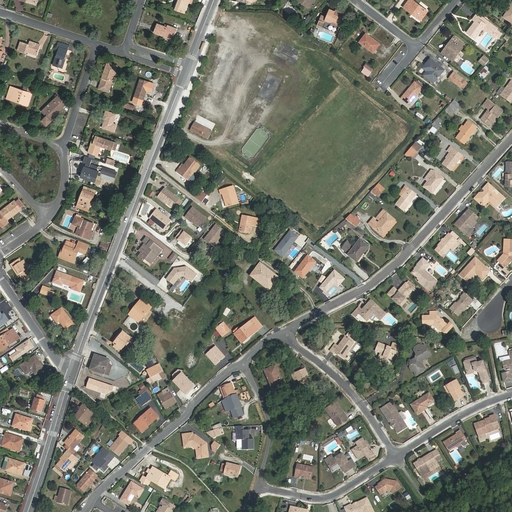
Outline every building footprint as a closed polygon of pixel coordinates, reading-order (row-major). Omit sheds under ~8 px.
[(179,0),(176,10),(185,13),(188,3),(189,0),(179,0)] [(409,0),(404,6),(412,13),(414,11),(421,17),(426,10),(413,0),(409,0)] [(511,0),(503,16),(511,22),(511,0)] [(325,17),(342,23),(345,11),(335,8),(334,10),(329,8),(326,15),(321,14),(317,25),(322,27),(324,20),(325,17)] [(483,27),(485,24),(486,22),(476,15),(473,19),(474,20),(467,32),(475,38),(483,27)] [(341,26),(342,23),(325,17),(324,20),(341,26)] [(154,32),(163,35),(164,33),(174,36),(177,28),(168,24),(167,26),(158,23),(154,32)] [(483,27),(493,34),(495,31),(485,24),(483,27)] [(373,53),(378,46),(370,40),(371,38),(366,34),(359,42),(373,53)] [(454,36),(451,39),(453,41),(448,49),(446,47),(443,52),(453,59),(463,46),(460,43),(461,41),(454,36)] [(370,40),(378,46),(380,45),(371,38),(370,40)] [(42,44),(30,40),(29,44),(21,41),(18,50),(27,54),(28,52),(38,55),(42,44)] [(70,45),(59,41),(57,47),(59,48),(53,65),(63,68),(70,45)] [(479,61),(484,66),(490,60),(484,55),(479,61)] [(443,69),(431,58),(427,63),(431,67),(428,71),(425,74),(433,82),(443,69)] [(107,62),(104,70),(107,71),(100,89),(109,93),(118,66),(107,62)] [(486,66),(479,73),(484,78),(492,71),(486,66)] [(360,73),(366,78),(371,73),(364,68),(360,73)] [(107,71),(104,70),(98,89),(100,89),(107,71)] [(465,80),(454,72),(449,78),(460,86),(465,80)] [(144,100),(147,91),(145,90),(148,81),(141,78),(134,97),(144,100)] [(511,100),(511,80),(508,84),(509,85),(501,95),(511,102),(511,100)] [(145,90),(147,91),(151,92),(154,83),(148,81),(145,90)] [(422,88),(414,81),(401,97),(409,104),(422,88)] [(6,84),(3,92),(8,94),(7,98),(20,102),(21,100),(28,103),(32,92),(6,84)] [(53,114),(55,115),(66,104),(57,94),(52,100),(54,101),(51,105),(49,103),(42,110),(46,115),(41,119),(47,125),(51,120),(50,119),(49,118),(53,114)] [(496,116),(498,117),(504,110),(487,98),(482,104),(487,108),(488,106),(492,109),(490,111),(488,109),(481,118),(490,125),(496,116)] [(451,102),(447,107),(453,112),(457,106),(451,102)] [(117,114),(107,111),(105,118),(106,119),(103,127),(115,131),(118,124),(114,123),(117,114)] [(500,119),(498,117),(496,116),(490,125),(493,128),(500,119)] [(476,127),(468,121),(455,137),(464,143),(476,127)] [(194,122),(193,123),(210,131),(210,130),(194,122)] [(210,131),(193,123),(190,129),(207,137),(210,131)] [(93,144),(91,144),(88,152),(97,155),(101,145),(108,147),(110,140),(96,135),(93,144)] [(411,146),(417,150),(421,146),(415,141),(411,146)] [(413,156),(417,150),(411,146),(406,151),(413,156)] [(452,146),(448,152),(450,153),(442,164),(451,170),(462,154),(452,146)] [(93,158),(85,156),(83,161),(86,162),(83,172),(84,172),(83,176),(95,180),(98,170),(97,169),(97,168),(99,167),(103,168),(102,172),(115,176),(117,171),(111,169),(109,170),(107,168),(99,165),(98,166),(91,163),(93,158)] [(184,164),(178,172),(187,179),(199,164),(190,157),(184,164)] [(430,174),(434,169),(431,167),(425,176),(429,179),(432,176),(430,174)] [(444,177),(434,169),(430,174),(432,176),(424,187),(432,193),(444,177)] [(488,183),(483,188),(485,190),(481,194),(479,193),(474,198),(481,204),(485,202),(488,199),(489,200),(497,207),(505,198),(488,183)] [(232,185),(218,189),(219,194),(223,193),(226,206),(237,203),(232,185)] [(380,190),(375,186),(371,191),(377,195),(380,190)] [(416,194),(407,187),(395,204),(404,210),(416,194)] [(179,200),(164,188),(158,197),(173,208),(175,206),(179,200)] [(89,211),(90,207),(88,206),(92,196),(94,197),(96,193),(85,189),(78,206),(89,211)] [(200,189),(195,196),(201,201),(207,194),(200,189)] [(22,209),(15,200),(0,211),(0,227),(8,222),(6,221),(22,209)] [(185,216),(184,217),(188,219),(188,218),(199,226),(205,217),(192,207),(185,216)] [(165,230),(171,221),(156,210),(150,219),(165,230)] [(473,218),(475,215),(469,210),(465,214),(464,213),(454,224),(463,232),(467,236),(470,233),(470,230),(467,228),(469,226),(474,221),(475,220),(473,218)] [(377,230),(383,235),(395,219),(386,212),(376,225),(371,221),(367,226),(372,230),(375,232),(377,230)] [(349,221),(356,227),(360,221),(351,213),(346,219),(349,221)] [(242,223),(241,231),(249,233),(250,224),(257,225),(258,218),(241,214),(239,222),(242,223)] [(97,224),(76,216),(73,224),(78,226),(76,233),(92,239),(97,224)] [(338,225),(340,228),(349,221),(346,219),(338,225)] [(225,231),(217,224),(209,234),(210,234),(209,236),(208,235),(205,239),(214,246),(213,247),(216,249),(221,243),(218,241),(225,231)] [(178,240),(188,248),(194,240),(183,232),(178,240)] [(456,240),(449,233),(443,239),(442,240),(437,246),(445,253),(456,240)] [(142,243),(144,245),(147,247),(145,248),(146,249),(144,252),(143,251),(141,254),(138,258),(144,263),(145,261),(149,263),(156,254),(159,256),(163,251),(146,238),(142,243)] [(347,254),(355,260),(360,254),(362,255),(369,246),(360,238),(347,254)] [(62,253),(60,252),(58,257),(71,262),(75,250),(78,251),(84,253),(87,244),(86,243),(78,240),(77,244),(67,240),(64,249),(62,253)] [(449,248),(452,251),(460,243),(456,240),(449,248)] [(511,240),(503,240),(502,253),(496,260),(498,261),(504,267),(511,259),(510,257),(510,253),(511,252),(511,240)] [(147,247),(144,245),(139,252),(141,254),(143,251),(144,252),(146,249),(145,248),(147,247)] [(435,249),(441,254),(443,252),(437,246),(435,249)] [(446,255),(456,262),(459,258),(449,251),(446,255)] [(168,259),(174,263),(179,256),(174,252),(168,259)] [(159,256),(156,254),(149,263),(151,266),(159,256)] [(316,261),(308,255),(295,271),(303,277),(316,261)] [(428,264),(422,257),(416,264),(417,265),(414,268),(411,271),(417,277),(419,279),(418,280),(427,289),(435,281),(423,269),(428,264)] [(459,274),(466,281),(473,274),(473,271),(473,270),(475,272),(482,278),(488,270),(474,257),(459,274)] [(16,266),(20,273),(25,278),(26,280),(36,273),(33,269),(32,270),(24,260),(22,261),(20,258),(11,264),(13,267),(16,266)] [(260,264),(252,274),(269,287),(276,277),(260,264)] [(176,269),(167,280),(175,286),(181,278),(185,278),(193,284),(199,276),(188,268),(176,269)] [(71,288),(80,291),(83,281),(57,271),(53,282),(62,285),(63,283),(72,286),(71,288)] [(404,282),(399,288),(400,289),(398,292),(397,290),(393,287),(388,294),(398,303),(404,297),(411,289),(404,282)] [(54,293),(49,291),(42,288),(41,292),(53,297),(54,293)] [(457,314),(462,309),(462,308),(463,307),(464,307),(468,303),(469,303),(472,300),(463,292),(459,295),(458,296),(460,298),(457,301),(453,302),(449,307),(457,314)] [(139,298),(133,306),(134,307),(129,313),(137,320),(149,306),(139,298)] [(352,314),(355,317),(359,313),(365,319),(367,316),(368,315),(368,314),(371,311),(374,314),(378,318),(385,311),(372,299),(361,310),(359,307),(352,314)] [(0,307),(0,326),(9,321),(4,313),(2,315),(0,311),(0,307),(0,308),(0,307)] [(60,320),(66,328),(72,323),(61,307),(51,314),(57,322),(60,320)] [(227,307),(223,314),(230,318),(234,312),(227,307)] [(201,319),(209,323),(213,315),(205,310),(201,319)] [(437,317),(437,315),(436,310),(430,311),(430,315),(422,316),(423,326),(434,325),(440,330),(447,322),(441,318),(440,319),(437,317)] [(236,331),(234,333),(243,343),(258,330),(262,327),(254,316),(252,318),(240,328),(238,327),(235,329),(236,331)] [(231,332),(225,324),(220,328),(222,330),(218,334),(223,340),(231,332)] [(21,338),(14,327),(10,330),(17,341),(21,338)] [(17,341),(8,328),(0,332),(0,350),(1,352),(17,341)] [(132,337),(123,330),(114,343),(123,350),(132,337)] [(336,348),(344,354),(348,348),(354,340),(347,334),(340,343),(336,341),(332,347),(335,350),(336,348)] [(29,338),(15,347),(18,350),(10,356),(13,360),(25,352),(24,352),(26,350),(27,351),(34,346),(29,338)] [(393,341),(391,346),(391,348),(385,346),(385,343),(379,341),(377,347),(383,350),(380,358),(386,360),(388,357),(392,359),(393,356),(397,357),(398,353),(400,352),(402,349),(401,348),(402,345),(393,341)] [(420,361),(430,354),(424,345),(419,344),(414,347),(413,349),(416,353),(415,357),(415,358),(414,359),(413,359),(410,361),(410,362),(411,365),(410,365),(409,367),(411,370),(413,371),(416,375),(421,371),(419,367),(418,367),(417,367),(422,364),(420,361)] [(215,364),(225,356),(216,345),(206,353),(215,364)] [(36,353),(21,364),(27,372),(33,368),(36,369),(38,371),(45,366),(36,353)] [(105,374),(105,373),(109,364),(110,359),(95,353),(89,369),(105,374)] [(463,364),(465,370),(472,368),(473,370),(476,372),(479,372),(480,375),(479,377),(481,383),(489,381),(485,369),(486,369),(483,360),(476,362),(474,358),(464,361),(463,364)] [(152,376),(160,372),(164,370),(161,363),(149,369),(152,376)] [(284,382),(275,364),(264,369),(273,388),(284,382)] [(305,375),(307,374),(304,368),(294,373),(297,378),(301,387),(309,383),(305,375)] [(182,373),(180,370),(172,377),(174,381),(182,373)] [(155,380),(162,376),(160,372),(152,376),(155,380)] [(195,386),(182,373),(174,381),(186,394),(195,386)] [(458,387),(459,386),(456,380),(444,386),(447,391),(451,393),(454,400),(462,396),(459,389),(458,387)] [(224,397),(236,393),(235,389),(232,382),(220,386),(224,397)] [(152,398),(146,391),(140,396),(145,403),(152,398)] [(170,392),(164,395),(159,398),(164,409),(169,406),(173,405),(176,403),(170,392)] [(231,409),(234,418),(244,415),(241,406),(242,405),(238,392),(236,393),(224,397),(223,398),(225,404),(224,405),(226,411),(231,409)] [(418,412),(426,408),(425,405),(427,404),(434,400),(429,392),(412,403),(418,412)] [(42,411),(45,400),(35,397),(32,408),(42,411)] [(341,411),(334,401),(324,408),(336,424),(346,417),(343,413),(342,414),(340,412),(341,411)] [(392,402),(382,409),(385,413),(395,407),(392,402)] [(83,423),(88,417),(92,413),(83,405),(77,410),(78,412),(75,417),(83,423)] [(160,416),(151,407),(134,423),(143,432),(160,416)] [(395,407),(385,413),(387,417),(397,410),(395,407)] [(407,425),(397,410),(387,417),(390,421),(391,420),(393,423),(395,426),(398,431),(407,425)] [(482,419),(474,423),(478,435),(483,434),(482,430),(485,429),(497,425),(495,420),(493,413),(488,415),(489,416),(484,418),(485,420),(484,421),(482,419)] [(33,423),(34,419),(16,414),(12,426),(29,431),(31,422),(33,423)] [(91,420),(88,417),(83,423),(86,426),(91,420)] [(244,425),(237,425),(238,438),(243,438),(244,448),(255,448),(255,437),(250,438),(250,428),(244,428),(244,425)] [(84,436),(76,429),(71,436),(72,437),(67,443),(69,445),(66,448),(69,450),(73,453),(76,451),(74,449),(77,445),(84,436)] [(462,438),(463,437),(461,433),(459,430),(456,433),(457,434),(456,435),(453,436),(452,435),(443,441),(446,447),(448,445),(450,448),(455,445),(458,446),(461,444),(461,442),(463,440),(462,438)] [(110,448),(118,454),(128,443),(129,444),(133,439),(124,431),(110,448)] [(7,433),(6,436),(1,434),(0,438),(0,444),(18,450),(20,444),(22,444),(24,439),(7,433)] [(194,433),(184,434),(185,443),(194,442),(194,445),(200,449),(200,453),(202,453),(202,458),(211,457),(210,443),(205,440),(204,441),(202,439),(203,438),(197,434),(194,434),(194,433)] [(362,437),(356,441),(358,444),(352,447),(358,457),(365,453),(367,456),(373,452),(371,449),(370,449),(367,445),(368,444),(365,439),(364,440),(362,437)] [(224,445),(217,441),(215,445),(215,450),(219,452),(224,445)] [(88,454),(94,459),(102,449),(96,444),(88,454)] [(103,471),(108,466),(107,464),(105,463),(109,459),(110,460),(111,461),(115,456),(104,447),(102,449),(94,459),(92,461),(95,464),(99,468),(103,471)] [(437,448),(431,451),(435,458),(440,454),(437,448)] [(69,450),(66,453),(67,455),(62,459),(58,464),(65,471),(69,467),(75,460),(74,459),(76,456),(73,453),(69,450)] [(342,451),(327,460),(332,468),(336,466),(335,464),(338,461),(340,463),(344,470),(351,466),(347,459),(342,451)] [(420,471),(422,474),(430,470),(428,466),(436,461),(442,457),(440,454),(435,458),(431,451),(414,461),(420,471)] [(351,456),(347,459),(351,466),(355,463),(351,456)] [(22,468),(24,469),(26,463),(9,458),(8,463),(5,471),(19,475),(22,468)] [(227,461),(227,464),(222,463),(220,470),(225,471),(224,473),(239,477),(242,465),(227,461)] [(304,473),(310,475),(312,464),(298,461),(295,474),(299,475),(300,473),(304,473)] [(430,470),(439,465),(436,461),(428,466),(430,470)] [(173,477),(176,479),(179,474),(172,469),(169,475),(153,467),(151,470),(149,468),(147,472),(149,473),(147,477),(144,475),(141,481),(146,484),(149,486),(152,480),(166,488),(173,477)] [(85,490),(91,484),(95,478),(98,474),(92,468),(78,483),(85,490)] [(11,486),(13,487),(15,482),(0,477),(0,492),(8,495),(11,486)] [(65,485),(68,482),(62,477),(59,480),(65,485)] [(379,482),(380,484),(376,486),(380,492),(387,488),(393,489),(395,491),(402,486),(397,480),(385,478),(379,482)] [(144,488),(133,482),(131,486),(129,485),(121,498),(130,503),(135,493),(139,495),(144,488)] [(68,494),(71,494),(73,488),(62,485),(59,500),(67,502),(68,494)] [(373,511),(374,511),(366,496),(356,501),(356,502),(355,503),(353,502),(350,504),(350,502),(344,505),(347,511),(357,511),(363,510),(365,509),(366,511),(373,511)] [(0,511),(5,511),(8,504),(0,501),(0,511)] [(163,511),(172,511),(176,508),(167,502),(164,505),(163,507),(161,510),(163,511)]
